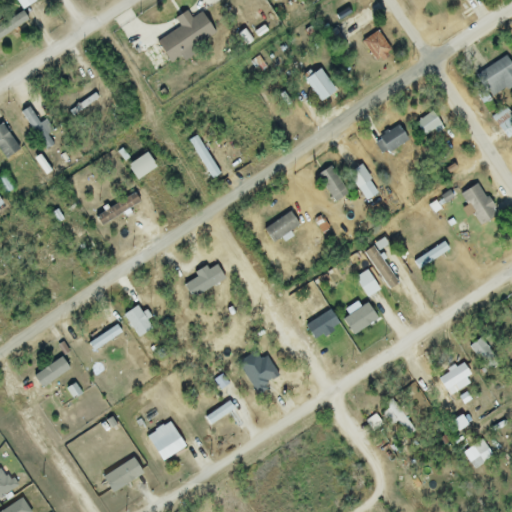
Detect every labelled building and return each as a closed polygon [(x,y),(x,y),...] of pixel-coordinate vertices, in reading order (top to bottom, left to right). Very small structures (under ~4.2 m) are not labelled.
[(14,0),(21,10),(34,2),(32,0),(14,0)] [(178,28),(154,43),(167,65),(213,36),(199,13),(190,19),(185,11),(173,19),(178,28)] [(472,77),(489,101),(511,85),(511,70),(503,56),(472,77)] [(301,80),(318,103),(334,90),(317,68),(301,80)] [(511,132),(511,114),(509,116),(504,109),(490,118),(503,138),(511,132)] [(440,128),(429,113),(413,124),(423,139),(440,128)] [(0,157),(2,160),(16,150),(0,125),(0,157)] [(379,155),(405,144),(398,128),(372,140),(379,155)] [(218,175),(195,139),(187,143),(210,180),(218,175)] [(132,180),(152,170),(144,154),(124,164),(132,180)] [(377,193),(358,166),(345,175),(364,201),(377,193)] [(344,195),(330,170),(320,175),(333,201),(344,195)] [(476,227),(494,217),(476,184),(458,194),(476,227)] [(47,268),(24,232),(15,237),(39,273),(47,268)] [(387,291),(396,285),(369,247),(360,254),(387,291)] [(411,274),(424,266),(412,247),(399,256),(411,274)] [(180,285),(189,300),(223,280),(215,266),(180,285)] [(162,325),(173,342),(190,330),(179,314),(162,325)] [(468,348),(482,366),(492,358),(478,340),(468,348)] [(440,403),(474,381),(465,366),(431,388),(440,403)] [(159,462),(183,448),(167,423),(144,438),(159,462)]
